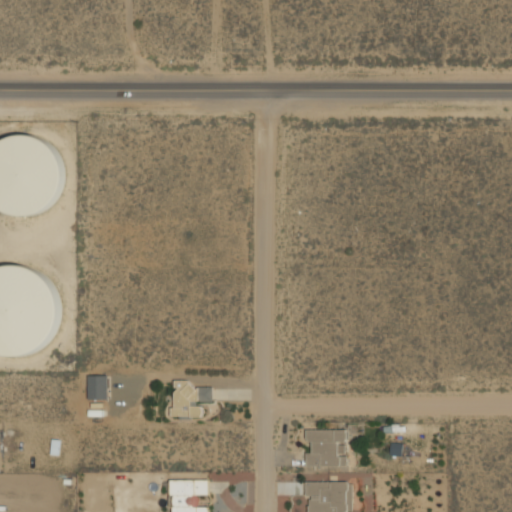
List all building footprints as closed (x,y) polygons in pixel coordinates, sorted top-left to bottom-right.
[(0,206),(18,212),(54,211),(62,188),(61,143),(39,136),(0,136),(0,206)] [(0,354),(59,346),(48,263),(0,269),(0,354)] [(89,399),(109,399),(109,375),(89,374),(89,399)] [(214,383),(174,383),(174,416),(214,416),(214,383)] [(347,428),(307,428),(307,465),(354,466),(354,453),(346,453),(347,428)] [(171,511),(209,511),(209,505),(200,505),(200,494),(210,494),(210,478),(171,478),(171,511)] [(307,511),(354,511),(354,480),(307,480),(307,511)]
